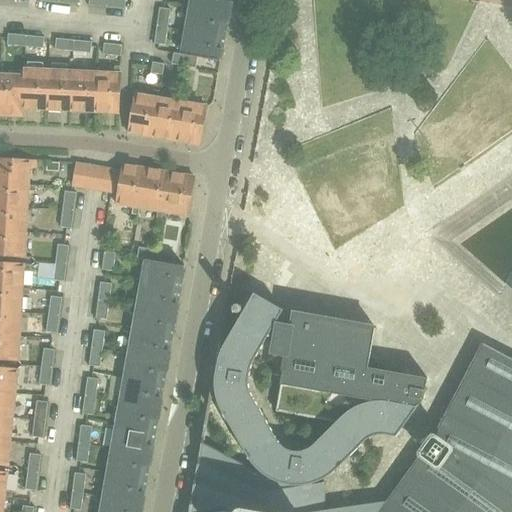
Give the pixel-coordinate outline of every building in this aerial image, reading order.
[(107,0),(107,7),(125,9),(125,0),(107,0)] [(191,0),(191,1),(186,0),(183,0),(183,6),(228,13),(230,0),(191,0)] [(186,30),(224,37),(228,13),(183,6),(182,12),(189,13),(186,30)] [(159,8),(157,25),(168,27),(170,9),(159,8)] [(168,27),(157,25),(154,43),(165,45),(168,27)] [(186,30),(182,55),(185,55),(197,58),(220,61),(224,37),(186,30)] [(7,45),(25,47),(26,36),(8,34),(7,45)] [(44,37),(26,36),(25,47),(43,48),(44,37)] [(74,40),(56,39),(55,50),(73,51),(74,40)] [(92,42),(74,40),(73,51),(91,53),(92,42)] [(122,45),(104,43),(103,54),(121,56),(122,45)] [(182,55),(173,53),(171,64),(183,66),(185,55),(182,55)] [(185,55),(183,66),(195,68),(197,58),(185,55)] [(164,64),(152,62),(150,73),(162,75),(164,64)] [(114,74),(96,73),(94,111),(119,113),(121,74),(120,74),(120,67),(115,66),(114,74)] [(24,76),(22,108),(46,109),(48,70),(43,70),(27,69),(24,69),(24,76)] [(48,70),(46,109),(70,110),(72,72),(66,71),(51,71),(48,70)] [(70,110),(94,111),(96,73),(72,72),(70,110)] [(24,76),(0,75),(0,78),(0,114),(22,115),(22,108),(24,76)] [(152,137),(158,99),(160,91),(154,90),(153,98),(134,94),(127,132),(152,137)] [(176,102),(158,99),(152,137),(176,141),(182,103),(183,96),(177,95),(176,102)] [(207,107),(182,103),(176,141),(200,145),(207,107)] [(0,182),(28,184),(29,167),(36,167),(37,160),(0,158),(0,182)] [(86,189),(89,165),(76,163),(72,186),(86,189)] [(103,181),(102,191),(111,192),(117,193),(115,204),(133,207),(132,214),(139,215),(140,208),(146,170),(122,165),(121,171),(105,168),(103,181)] [(170,173),(146,170),(140,208),(157,211),(156,218),(162,219),(163,212),(164,212),(170,173)] [(170,173),(164,212),(188,216),(195,178),(170,173)] [(28,185),(28,184),(0,182),(0,207),(27,208),(28,191),(35,191),(36,186),(28,185)] [(65,191),(62,209),(73,211),(76,193),(65,191)] [(0,207),(0,231),(26,232),(27,208),(0,207)] [(71,229),(73,211),(62,209),(60,227),(71,229)] [(0,231),(0,256),(24,258),(26,232),(0,231)] [(55,262),(66,264),(69,246),(58,244),(55,262)] [(137,258),(146,260),(146,259),(155,261),(157,250),(139,247),(137,258)] [(157,250),(155,261),(173,264),(175,253),(157,250)] [(113,271),(116,253),(105,252),(102,270),(113,271)] [(146,259),(146,260),(145,261),(138,259),(137,265),(144,266),(141,284),(180,290),(184,266),(173,264),(155,261),(146,259)] [(0,262),(0,287),(22,289),(23,271),(31,271),(31,265),(24,265),(24,264),(0,262)] [(64,281),(66,264),(55,262),(53,280),(64,281)] [(111,284),(100,282),(98,300),(109,302),(111,284)] [(176,314),(180,290),(141,284),(138,301),(131,300),(130,306),(176,314)] [(30,289),(22,289),(0,287),(0,311),(21,313),(22,295),(29,295),(30,289)] [(252,366),(253,363),(283,310),(254,293),(244,311),(223,347),(221,351),(219,356),(217,363),(216,369),(214,381),(215,390),(216,395),(217,399),(219,407),(222,412),(250,461),(255,467),(259,471),(262,473),(267,477),(268,477),(271,479),(273,480),(275,481),(278,482),(280,483),(282,483),(285,484),(287,484),(289,485),(293,485),(295,485),(297,485),(298,485),(300,485),(302,485),(304,485),(305,485),(307,485),(308,484),(310,484),(312,484),(317,482),(324,479),(329,476),(332,473),(337,469),(376,430),(377,430),(377,429),(397,433),(398,434),(418,407),(391,402),(387,402),(384,401),(382,401),(379,401),(377,401),(374,401),(371,402),(367,403),(363,404),(360,405),(357,406),(354,407),(351,409),(348,411),(345,413),(343,415),(340,418),(336,422),(313,445),(309,448),(305,450),(301,451),(296,451),(292,451),(289,450),(285,448),(283,446),(280,443),(277,440),(252,395),(250,392),(249,389),(249,386),(249,383),(249,379),(251,369),(252,366)] [(48,314),(59,315),(62,297),(51,296),(48,314)] [(109,302),(98,300),(96,318),(107,320),(109,302)] [(172,338),(176,314),(130,306),(129,312),(136,314),(133,331),(172,338)] [(0,311),(0,335),(19,337),(20,319),(28,319),(28,313),(21,313),(0,311)] [(275,325),(271,354),(284,356),(280,382),(275,411),(336,422),(340,418),(343,415),(345,413),(348,411),(351,409),(354,407),(357,406),(360,405),(363,404),(367,403),(371,402),(374,401),(377,401),(379,401),(382,401),(384,401),(387,402),(391,402),(418,407),(419,406),(418,405),(423,399),(426,380),(427,381),(427,378),(384,370),(388,365),(375,357),(368,367),(375,327),(294,312),(291,327),(279,325),(279,324),(277,324),(276,325),(275,325)] [(57,333),(59,315),(48,314),(46,332),(57,333)] [(92,348),(103,349),(105,331),(94,330),(92,348)] [(167,361),(172,338),(133,331),(130,348),(123,347),(122,353),(167,361)] [(19,337),(0,335),(0,359),(18,361),(19,337)] [(194,482),(189,511),(511,511),(511,359),(483,344),(434,438),(389,501),(325,510),(325,483),(312,485),(312,484),(310,484),(308,484),(307,485),(305,485),(304,485),(302,485),(300,485),(298,485),(297,485),(295,485),(293,485),(289,485),(287,484),(285,484),(282,483),(280,483),(278,482),(275,481),(273,480),(271,479),(268,477),(267,477),(201,444),(196,474),(194,482)] [(41,366),(52,368),(55,350),(44,348),(41,366)] [(103,349),(92,348),(89,366),(100,367),(103,349)] [(125,378),(163,385),(167,361),(122,353),(120,360),(128,361),(125,378)] [(50,386),(52,368),(41,366),(39,384),(50,386)] [(0,367),(0,391),(15,393),(17,369),(0,367)] [(112,376),(108,400),(113,400),(159,409),(163,385),(125,378),(112,376)] [(85,396),(96,397),(99,379),(88,378),(85,396)] [(0,415),(12,417),(15,393),(0,391),(0,415)] [(94,415),(96,397),(85,396),(83,413),(94,415)] [(155,432),(159,409),(113,400),(112,407),(119,408),(116,425),(155,432)] [(37,401),(34,419),(45,420),(48,402),(37,401)] [(0,415),(0,440),(10,441),(12,417),(0,415)] [(43,438),(45,420),(34,419),(32,437),(43,438)] [(79,443),(90,445),(92,427),(81,425),(79,443)] [(150,456),(155,432),(116,425),(112,449),(150,456)] [(10,441),(0,440),(0,465),(7,466),(10,441)] [(90,445),(79,443),(76,461),(87,462),(90,445)] [(150,456),(112,449),(108,473),(146,479),(150,456)] [(30,453),(27,471),(38,473),(41,455),(30,453)] [(0,497),(4,498),(4,496),(12,497),(12,491),(5,491),(7,472),(0,471),(0,497)] [(36,491),(38,473),(27,471),(25,489),(36,491)] [(72,491),(83,492),(86,474),(75,473),(72,491)] [(142,503),(146,479),(108,473),(105,490),(98,489),(96,495),(142,503)] [(83,492),(72,491),(70,509),(81,510),(83,492)] [(140,511),(142,503),(96,495),(95,502),(103,503),(100,511),(140,511)]
